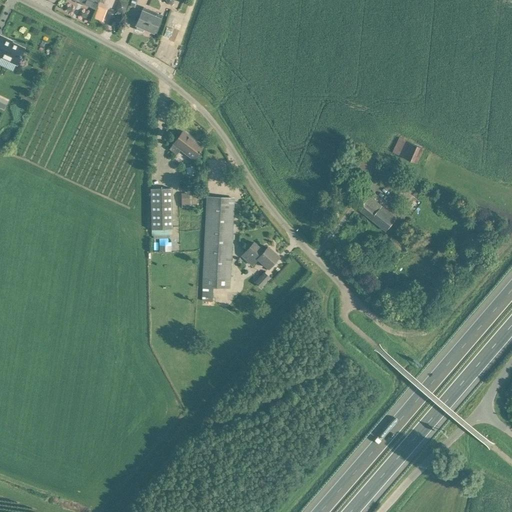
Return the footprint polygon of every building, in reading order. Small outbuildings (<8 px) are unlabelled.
[(65,0),(64,4),(91,15),(95,8),(75,0),(65,0)] [(141,11),(136,25),(137,26),(137,29),(142,32),(144,29),(154,33),(160,19),(162,15),(143,7),(141,11)] [(101,28),(106,16),(96,11),(91,23),(101,28)] [(0,56),(17,65),(24,49),(12,43),(7,41),(8,40),(0,36),(0,56)] [(177,154),(180,149),(193,159),(198,153),(199,153),(200,152),(199,151),(203,147),(182,131),(176,139),(170,148),(177,154)] [(416,164),(423,149),(399,138),(392,152),(416,164)] [(356,169),(343,163),(338,173),(363,185),(377,156),(366,150),(356,169)] [(195,163),(185,165),(187,176),(197,175),(195,163)] [(150,189),(151,230),(172,229),(171,189),(150,189)] [(189,193),(181,194),(181,207),(189,207),(189,193)] [(369,196),(365,201),(358,209),(386,231),(397,218),(369,196)] [(207,197),(207,207),(202,301),(212,302),(213,288),(229,289),(233,198),(207,197)] [(412,247),(408,241),(400,246),(405,252),(412,247)] [(272,252),(273,252),(267,247),(263,252),(253,243),(247,250),(241,256),(252,265),(258,259),(268,269),(272,265),(279,257),(278,256),(277,257),(272,252)] [(264,273),(255,283),(260,288),(269,278),(264,273)]
